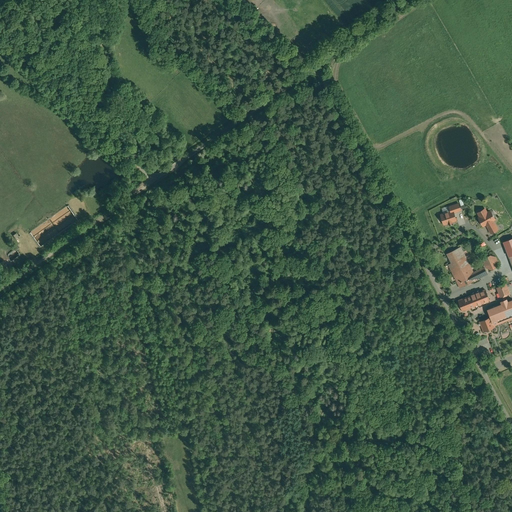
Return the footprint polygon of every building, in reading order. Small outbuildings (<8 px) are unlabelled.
[(450,206),(451,210),(454,209),(455,211),(461,209),(459,203),(450,206)] [(451,210),(441,214),(444,224),(458,220),(455,211),(454,209),(451,210)] [(490,211),(487,212),(485,209),(478,213),(480,216),(479,217),(484,225),(486,224),(491,232),(498,229),(493,220),(495,219),(490,211)] [(474,272),(461,247),(447,254),(452,263),(449,264),(460,287),(477,279),(474,272)] [(497,264),(497,262),(497,259),(495,257),(493,256),(491,255),(488,256),(486,257),(485,259),(484,262),(485,264),(486,266),(489,268),(491,268),(494,268),(496,266),(497,264)] [(482,268),(474,272),(477,279),(486,275),(482,268)] [(506,284),(497,287),(501,297),(510,293),(506,284)] [(459,300),(463,310),(489,300),(485,289),(469,295),(469,296),(459,300)] [(507,299),(501,301),(502,303),(488,309),(491,317),(480,321),(481,323),(479,324),(480,325),(481,325),(484,331),(495,326),(495,325),(511,318),(511,299),(508,301),(507,299)]
